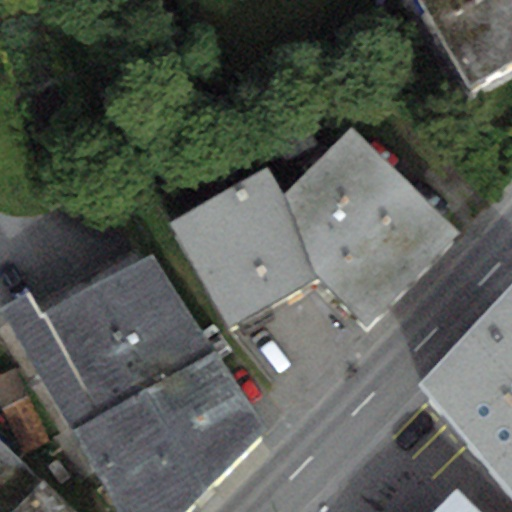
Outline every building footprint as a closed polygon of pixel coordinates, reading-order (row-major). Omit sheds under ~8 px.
[(511,0),(420,0),(473,90),(511,67),(511,0)] [(458,231),(350,125),(283,192),(317,276),(368,324),(458,231)] [(266,166),(167,219),(229,327),(317,276),(283,192),(266,166)] [(0,304),(0,308),(73,429),(211,346),(152,248),(44,313),(28,287),(0,304)] [(511,310),(425,395),(511,495),(511,310)] [(211,346),(73,429),(121,511),(178,511),(259,425),(211,346)] [(0,511),(7,511),(40,480),(0,441),(0,511)] [(71,511),(40,480),(7,511),(71,511)] [(482,511),(454,485),(428,511),(482,511)]
